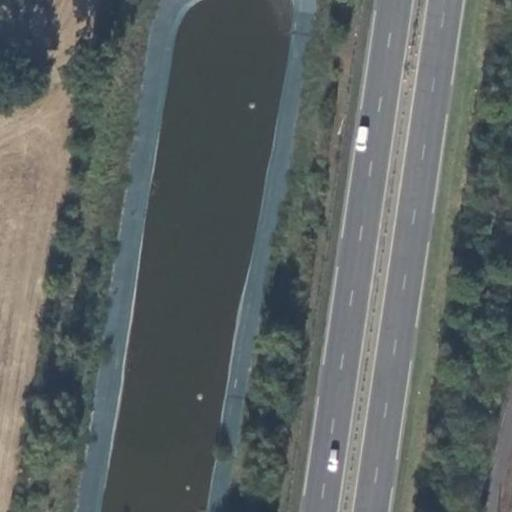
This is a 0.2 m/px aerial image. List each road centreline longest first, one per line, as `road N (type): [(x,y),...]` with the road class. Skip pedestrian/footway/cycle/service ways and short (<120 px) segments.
road 1 (trunk): [(372,511),(447,0)]
road 2 (trunk): [(395,0),(320,511)]
